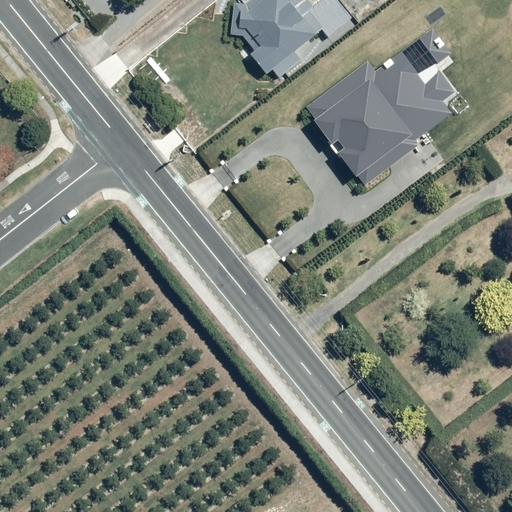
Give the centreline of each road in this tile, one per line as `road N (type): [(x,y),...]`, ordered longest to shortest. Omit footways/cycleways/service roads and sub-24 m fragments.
road 1 (tertiary): [(123,144),(421,511)]
road 2 (tertiary): [(6,0),(123,144)]
road 3 (residential): [(0,241),(123,144)]
